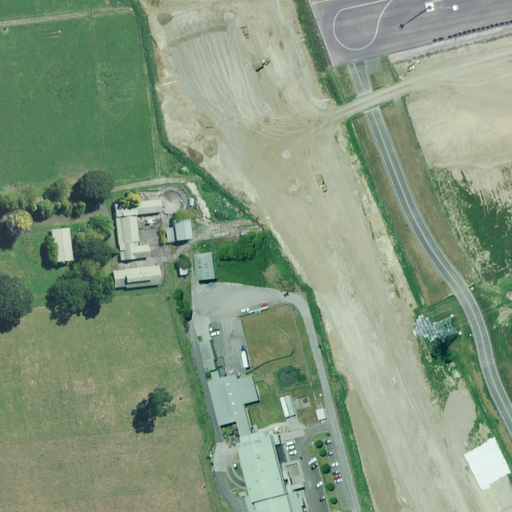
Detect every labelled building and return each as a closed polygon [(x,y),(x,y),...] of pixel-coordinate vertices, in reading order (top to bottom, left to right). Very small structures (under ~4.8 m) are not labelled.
[(165,201),(118,206),(125,262),(153,259),(152,248),(143,249),(139,216),(166,213),(165,201)] [(192,220),(176,222),(178,243),(195,241),(192,220)] [(73,232),(55,234),(59,266),(76,264),(73,232)] [(218,254),(198,256),(201,283),(221,281),(218,254)] [(186,275),(186,268),(178,269),(178,276),(186,275)] [(161,269),(118,273),(120,292),(162,288),(161,269)] [(218,343),(206,346),(211,366),(223,363),(218,343)] [(306,381),(303,368),(296,370),(299,383),(306,381)] [(244,375),(214,383),(225,428),(255,420),(244,375)] [(296,416),(291,397),(281,399),(287,418),(296,416)] [(303,430),(284,435),(286,441),(305,436),(303,430)] [(295,491),(282,440),(248,448),(264,511),(259,511),(307,511),(302,490),(295,491)]
